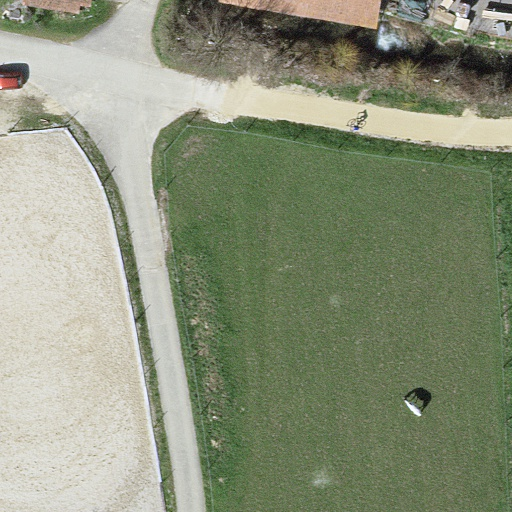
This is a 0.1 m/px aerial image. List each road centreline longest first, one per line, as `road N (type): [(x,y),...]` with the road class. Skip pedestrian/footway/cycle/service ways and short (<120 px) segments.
road 1 (track): [(193,511),(121,87),(142,0)]
road 2 (track): [(0,54),(121,87),(511,129)]
